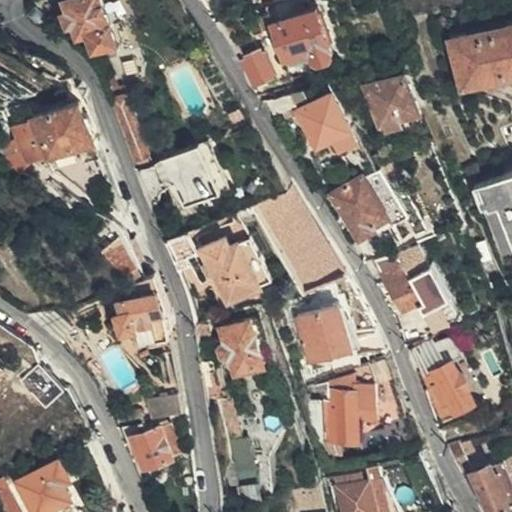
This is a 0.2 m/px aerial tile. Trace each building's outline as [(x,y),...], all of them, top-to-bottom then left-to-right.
[(66,0),(70,11),(65,13),(69,25),(74,23),(78,35),(90,32),(97,56),(118,49),(123,41),(119,29),(115,17),(109,0),(66,0)] [(331,42),(317,5),(270,23),(284,60),(309,51),(312,59),(319,61),(330,57),(332,52),(332,51),(330,43),(331,42)] [(31,6),(23,13),(26,18),(32,24),(35,27),(44,19),(31,6)] [(511,22),(507,24),(507,27),(468,37),(466,34),(450,38),(462,86),(479,82),(478,79),(491,75),(492,79),(505,75),(505,72),(511,70),(511,22)] [(271,71),(262,54),(248,61),(258,78),(271,71)] [(417,111),(421,109),(408,74),(406,70),(366,84),(382,124),(404,115),(408,124),(420,119),(417,111)] [(111,100),(127,95),(125,88),(116,91),(112,81),(106,84),(111,100)] [(316,141),(333,132),(350,123),(332,90),(298,109),(316,141)] [(299,103),(295,91),(267,99),(272,112),(299,103)] [(111,100),(109,101),(135,171),(148,166),(145,158),(148,156),(127,95),(111,100)] [(80,101),(13,126),(18,139),(28,166),(95,141),(80,101)] [(341,146),(358,137),(350,123),(333,132),(341,146)] [(15,183),(28,166),(18,139),(0,146),(3,162),(7,174),(15,183)] [(212,141),(165,159),(176,184),(185,208),(188,207),(232,189),(212,141)] [(176,184),(165,159),(153,168),(143,172),(135,171),(136,173),(148,207),(152,217),(162,192),(176,184)] [(402,204),(378,166),(375,167),(364,172),(388,212),(402,204)] [(373,222),(388,212),(364,172),(331,194),(359,236),(375,225),(373,222)] [(511,173),(473,188),(482,210),(488,208),(505,251),(511,248),(511,173)] [(276,204),(260,211),(271,230),(306,213),(294,194),(276,204)] [(239,242),(261,284),(274,277),(252,235),(239,242)] [(101,253),(130,284),(143,279),(119,236),(101,253)] [(195,237),(167,248),(175,266),(203,252),(202,251),(195,237)] [(261,284),(239,242),(229,248),(226,242),(216,247),(215,244),(202,251),(203,252),(227,301),(261,284)] [(411,277),(395,249),(369,259),(402,312),(417,302),(424,311),(436,303),(449,294),(430,265),(411,277)] [(325,281),(339,277),(336,269),(322,274),(325,281)] [(116,288),(119,296),(154,286),(151,277),(143,279),(130,284),(116,288)] [(169,336),(156,291),(120,301),(123,312),(114,315),(112,316),(118,334),(134,329),(140,345),(169,336)] [(120,301),(111,304),(114,315),(123,312),(120,301)] [(436,303),(424,311),(433,325),(446,316),(436,303)] [(29,317),(58,342),(63,337),(72,327),(76,324),(60,305),(29,317)] [(356,359),(384,351),(378,334),(351,340),(339,305),(297,320),(311,358),(351,344),(356,359)] [(264,361),(251,318),(221,327),(223,341),(218,348),(221,357),(231,359),(235,372),(264,361)] [(76,332),(72,327),(63,337),(85,366),(92,360),(81,346),(76,332)] [(466,353),(454,331),(411,348),(422,374),(427,384),(425,386),(441,419),(477,401),(455,360),(466,353)] [(0,385),(11,365),(0,358),(0,385)] [(347,370),(333,376),(334,379),(335,391),(355,392),(347,370)] [(334,379),(293,393),(310,441),(357,440),(355,392),(335,391),(334,379)] [(144,402),(148,420),(164,416),(183,410),(178,392),(144,402)] [(405,416),(399,396),(372,405),(380,424),(405,416)] [(126,426),(143,422),(140,413),(116,420),(118,429),(126,426)] [(126,426),(130,437),(146,431),(143,422),(126,426)] [(173,455),(161,425),(146,431),(130,437),(144,467),(173,455)] [(257,482),(246,441),(230,445),(241,488),(257,482)] [(461,442),(457,443),(464,457),(468,455),(461,442)] [(457,443),(446,447),(458,471),(468,465),(464,457),(457,443)] [(511,452),(472,470),(476,481),(476,482),(476,483),(475,484),(475,485),(475,486),(476,486),(476,487),(477,488),(477,489),(477,490),(478,490),(479,490),(479,491),(480,491),(481,491),(490,511),(511,501),(511,452)] [(71,478),(60,459),(17,483),(33,511),(45,511),(71,498),(64,482),(71,478)] [(376,511),(366,471),(334,481),(342,511),(376,511)] [(7,488),(0,491),(0,506),(3,511),(6,511),(16,507),(7,488)] [(173,511),(187,511),(197,504),(188,493),(169,507),(173,511)]
